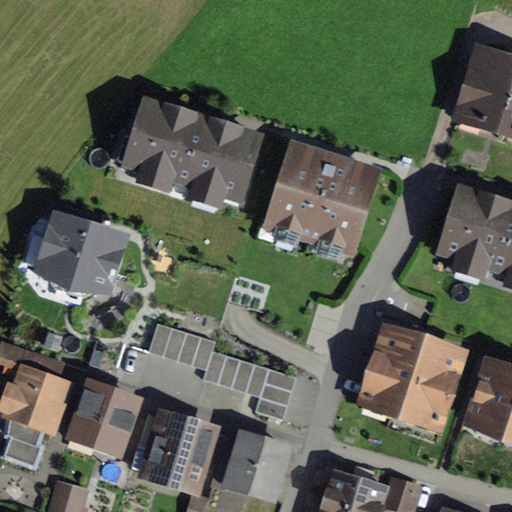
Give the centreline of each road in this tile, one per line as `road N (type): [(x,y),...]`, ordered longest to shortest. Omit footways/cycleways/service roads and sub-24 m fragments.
road 1 (residential): [(313,444),(426,180)]
road 2 (residential): [(511,499),(313,444)]
